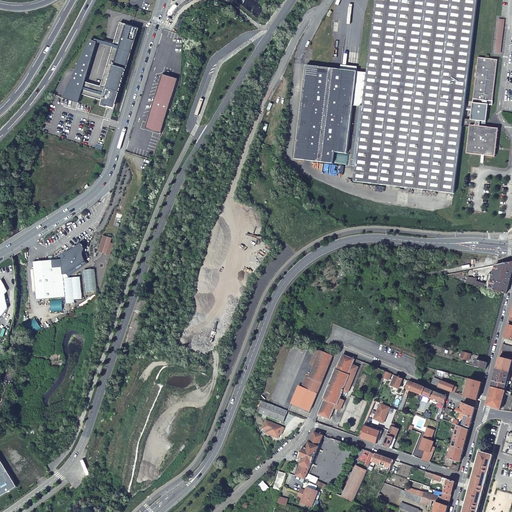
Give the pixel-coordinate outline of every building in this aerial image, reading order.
[(305,72),(296,164),(333,168),(334,156),(348,158),(353,111),(360,112),(354,170),(357,171),(355,186),(404,191),(454,197),(462,129),(469,129),(465,167),(471,167),(478,168),(478,171),(485,171),(485,169),(498,170),(502,133),(485,131),(486,121),(488,109),(491,109),(497,63),(477,61),(472,101),(470,123),(462,122),(465,100),(475,0),(374,0),(367,78),(357,77),(305,72)] [(331,28),(330,43),(342,44),(342,47),(354,48),(357,21),(344,20),(344,29),(331,28)] [(120,92),(139,29),(128,25),(128,24),(122,22),(104,78),(107,79),(105,87),(102,86),(86,81),(98,42),(91,40),(79,79),(71,77),(64,98),(81,103),(83,94),(104,100),(103,105),(109,108),(110,106),(115,90),(120,92)] [(498,23),(494,56),(499,57),(502,24),(498,23)] [(178,79),(164,74),(147,128),(161,133),(178,79)] [(115,90),(110,106),(115,108),(120,92),(115,90)] [(106,254),(109,244),(111,239),(107,238),(103,253),(106,254)] [(68,257),(64,259),(65,274),(69,274),(88,262),(85,254),(87,249),(84,243),(67,255),(68,257)] [(37,298),(56,297),(66,297),(65,276),(65,274),(64,259),(35,261),(37,298)] [(511,262),(495,265),(490,286),(475,282),(476,279),(469,278),(467,283),(504,293),(506,294),(511,272),(511,262)] [(65,276),(66,297),(67,303),(75,303),(75,300),(83,299),(82,277),(69,278),(69,275),(65,276)] [(3,280),(0,283),(0,319),(9,309),(6,295),(9,292),(3,280)] [(62,299),(51,299),(52,311),(63,310),(62,299)] [(511,346),(503,344),(501,351),(511,353),(511,346)] [(291,403),(310,411),(332,355),(320,351),(319,352),(315,350),(309,364),(314,366),(304,388),(299,386),(291,403)] [(325,399),(319,414),(331,419),(335,408),(341,410),(345,400),(341,398),(344,391),(348,393),(359,367),(353,365),(355,359),(344,355),(338,369),(336,368),(323,399),(325,399)] [(496,369),(509,372),(511,362),(511,359),(500,357),(496,369)] [(485,370),(487,363),(476,360),(476,361),(473,360),(472,364),(475,365),(474,367),(485,370)] [(506,387),(509,372),(496,369),(491,387),(511,392),(511,390),(511,389),(506,387)] [(399,389),(403,379),(395,375),(391,386),(399,389)] [(434,378),(432,384),(439,386),(441,381),(434,378)] [(482,382),(469,379),(464,397),(477,401),(482,382)] [(407,389),(422,395),(425,388),(409,381),(407,389)] [(441,381),(439,386),(455,393),(457,388),(441,381)] [(511,392),(491,387),(486,405),(500,410),(505,394),(510,395),(511,392)] [(425,388),(422,395),(424,396),(422,400),(428,402),(430,398),(445,404),(446,401),(447,397),(425,388)] [(404,394),(398,410),(402,412),(408,396),(404,394)] [(287,411),(264,401),(259,413),(283,422),(287,411)] [(456,412),(460,413),(465,415),(472,417),(475,408),(463,403),(460,402),(460,404),(463,405),(461,410),(457,409),(456,412)] [(390,407),(380,403),(374,419),(384,423),(390,407)] [(472,417),(465,415),(464,419),(462,425),(470,428),(472,417)] [(284,427),(265,420),(262,428),(266,430),(265,433),(278,438),(280,434),(281,430),(282,431),(284,427)] [(394,424),(392,424),(391,427),(383,446),(389,448),(394,438),(395,439),(399,429),(393,427),(394,424)] [(364,425),(362,432),(364,433),(361,438),(377,444),(381,432),(364,425)] [(458,425),(453,445),(464,449),(469,430),(459,426),(458,425)] [(296,475),(306,480),(308,474),(310,469),(311,469),(320,446),(319,446),(324,435),(314,431),(310,442),(309,441),(306,448),(303,446),(299,457),(302,459),(300,465),(296,475)] [(433,434),(426,432),(420,448),(426,451),(423,458),(430,461),(436,448),(432,447),(434,442),(431,441),(433,434)] [(464,449),(453,445),(449,459),(460,462),(464,449)] [(463,511),(476,511),(493,455),(480,451),(463,511)] [(370,465),(375,453),(371,452),(366,464),(370,465)] [(394,460),(375,453),(370,465),(368,470),(365,477),(368,478),(375,462),(391,468),(394,460)] [(0,458),(0,497),(17,487),(0,458)] [(458,472),(460,465),(457,464),(457,466),(451,464),(449,469),(458,472)] [(355,501),(365,477),(368,470),(357,466),(354,471),(344,496),(355,501)] [(281,490),(286,475),(286,474),(279,471),(274,488),(281,490)] [(308,474),(306,480),(318,485),(319,482),(321,479),(308,474)] [(444,493),(451,496),(455,482),(448,479),(444,493)] [(263,480),(258,485),(265,492),(270,488),(263,480)] [(302,489),(300,493),(316,500),(319,492),(308,487),(306,491),(302,489)] [(422,501),(424,497),(412,492),(406,490),(404,495),(421,503),(422,501)] [(448,506),(451,496),(444,493),(442,499),(425,493),(425,494),(413,490),(412,492),(424,497),(448,506)] [(316,500),(300,493),(298,497),(303,499),(301,502),(313,507),(313,506),(316,507),(318,507),(320,501),(316,500)] [(280,497),(278,503),(286,505),(288,499),(280,497)] [(446,511),(448,506),(424,497),(422,501),(431,505),(432,502),(436,504),(433,511),(446,511)] [(402,501),(399,507),(410,511),(417,511),(419,509),(402,501)]
